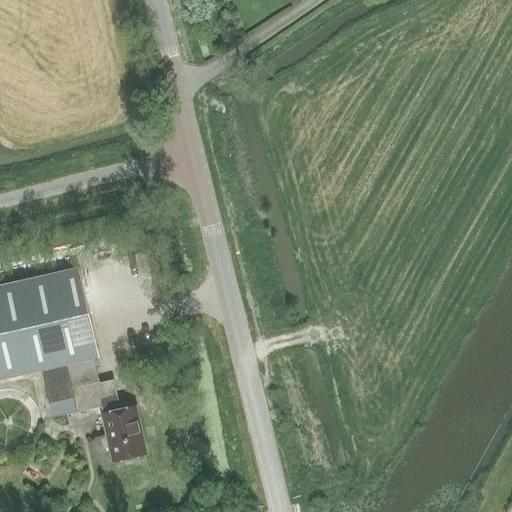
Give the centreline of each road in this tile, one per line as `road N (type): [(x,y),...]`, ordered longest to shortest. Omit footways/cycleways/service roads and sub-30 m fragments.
road 1 (tertiary): [(279,511),(193,155)]
road 2 (unclassified): [(0,202),(193,155)]
road 3 (tertiary): [(193,155),(155,0)]
